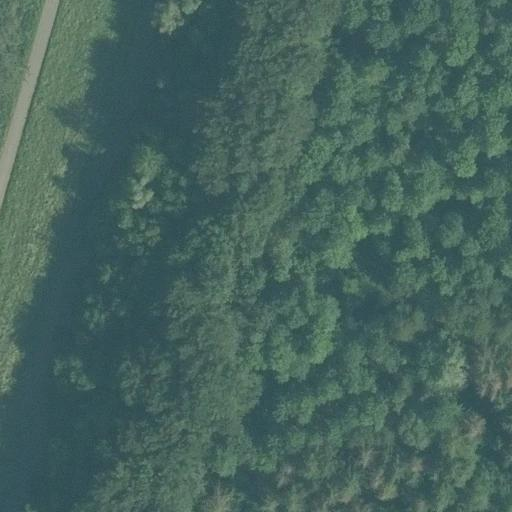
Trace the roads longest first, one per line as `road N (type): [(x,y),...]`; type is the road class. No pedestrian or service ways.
road 1 (track): [(328,0),(186,511)]
road 2 (track): [(265,219),(511,331)]
road 3 (unclassified): [(0,181),(52,0)]
